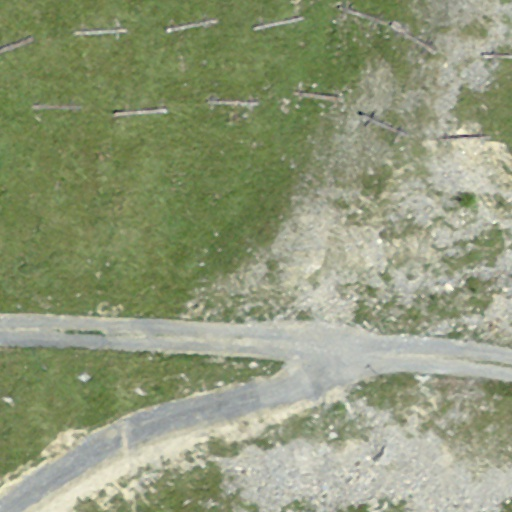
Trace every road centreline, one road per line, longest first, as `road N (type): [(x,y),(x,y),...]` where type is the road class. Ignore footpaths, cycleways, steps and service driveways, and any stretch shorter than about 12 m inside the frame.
road 1 (track): [(0,335),(192,337),(511,365)]
road 2 (track): [(377,352),(274,391),(141,423),(0,511)]
